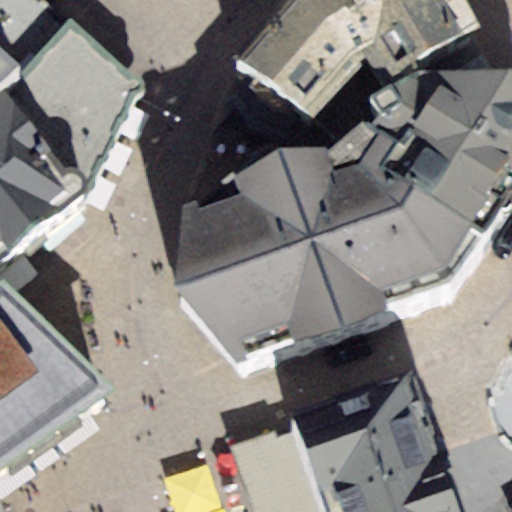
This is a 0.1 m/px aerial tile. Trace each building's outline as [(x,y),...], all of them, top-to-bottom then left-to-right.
[(31,0),(0,0),(0,80),(18,96),(70,36),(31,0)] [(235,211),(330,182),(379,145),(369,131),(423,98),(509,99),(479,47),(452,0),(315,0),(297,14),(239,89),(196,211),(182,248),(241,229),(235,211)] [(18,96),(0,80),(0,280),(6,276),(85,216),(95,195),(133,119),(142,100),(70,36),(18,96)] [(241,229),(182,248),(174,328),(232,393),(286,374),(288,382),(388,343),(384,335),(454,307),(511,210),(511,103),(509,99),(423,98),(369,131),(379,145),(330,182),(235,211),(241,229)] [(3,309),(0,310),(0,497),(34,474),(116,419),(3,309)] [(445,511),(420,440),(403,393),(231,452),(251,505),(253,511),(445,511)]
